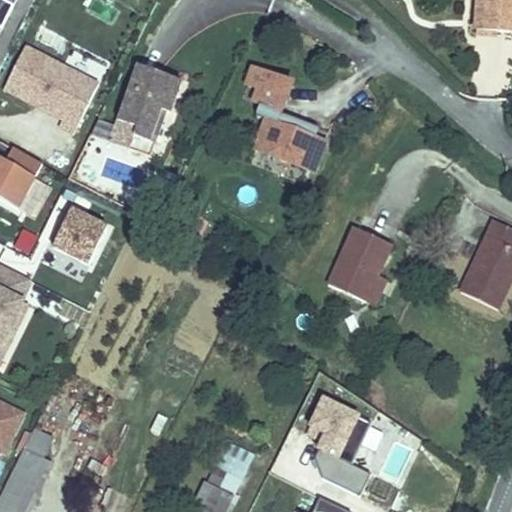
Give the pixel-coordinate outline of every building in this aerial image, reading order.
[(511,33),(511,0),(479,0),(477,31),(511,33)] [(60,127),(74,135),(98,87),(27,46),(7,87),(45,109),(48,104),(54,108),(51,112),(64,120),(60,127)] [(154,82),(156,75),(137,69),(135,75),(154,82)] [(316,139),(306,135),(309,125),(282,115),(293,86),(254,70),(248,86),(257,90),(252,104),(259,107),(256,117),(266,121),(259,139),(255,138),(253,144),(257,145),(256,150),(314,173),(326,142),(316,139)] [(171,115),(183,85),(175,82),(156,75),(154,82),(135,75),(118,123),(137,130),(134,138),(155,146),(163,126),(158,124),(162,112),(167,114),(171,115)] [(48,104),(45,109),(51,112),(54,108),(48,104)] [(163,126),(167,114),(162,112),(158,124),(163,126)] [(155,146),(134,138),(137,130),(118,123),(110,145),(151,159),(155,146)] [(316,139),(320,129),(309,125),(306,135),(316,139)] [(43,166),(14,149),(6,164),(0,160),(0,200),(17,211),(43,166)] [(191,235),(200,219),(178,207),(168,223),(191,235)] [(72,213),(54,250),(90,268),(108,231),(72,213)] [(199,239),(207,224),(200,219),(191,235),(199,239)] [(511,282),(511,230),(494,222),(461,293),(498,311),(511,282)] [(379,278),(392,247),(355,230),(329,287),(366,304),(379,278)] [(32,282),(0,265),(0,346),(1,347),(10,331),(15,333),(28,307),(21,303),(32,282)] [(376,308),(387,282),(379,278),(366,304),(376,308)] [(0,346),(0,362),(15,333),(10,331),(1,347),(0,346)] [(372,476),(344,464),(365,419),(323,401),(304,443),(324,452),(313,475),(362,497),(372,476)] [(0,453),(4,455),(24,416),(0,404),(0,453)] [(354,459),(397,484),(423,440),(380,415),(354,459)] [(44,462),(53,444),(32,434),(23,452),(41,460),(44,461),(44,462)] [(255,457),(223,442),(218,452),(249,468),(255,457)] [(149,445),(137,472),(145,476),(156,448),(149,445)] [(23,511),(48,464),(44,462),(40,461),(41,460),(23,452),(0,499),(0,511),(23,511)] [(242,482),(249,468),(218,452),(210,467),(214,470),(209,480),(236,493),(242,482)] [(227,511),(234,499),(236,493),(209,480),(206,485),(192,511),(227,511)]
